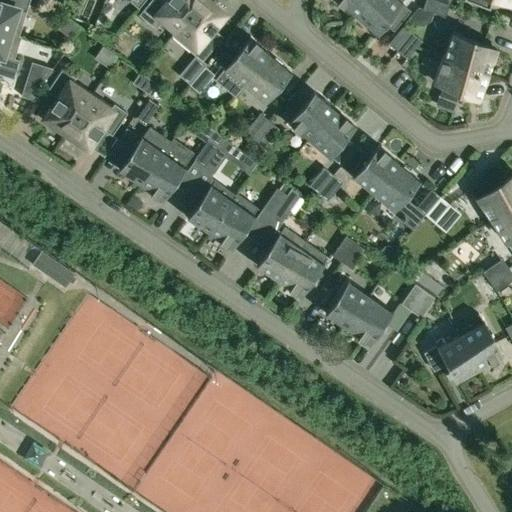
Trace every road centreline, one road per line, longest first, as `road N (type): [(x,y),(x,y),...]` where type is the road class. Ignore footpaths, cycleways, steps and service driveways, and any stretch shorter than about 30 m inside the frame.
road 1 (residential): [(447,441),(0,143)]
road 2 (residential): [(511,113),(496,136),(434,144),(291,25)]
